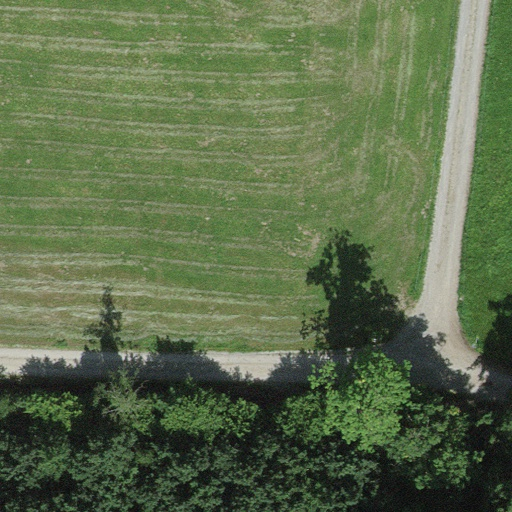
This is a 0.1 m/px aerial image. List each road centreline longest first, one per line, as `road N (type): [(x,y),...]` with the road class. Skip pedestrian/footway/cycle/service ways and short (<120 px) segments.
road 1 (track): [(472,0),(421,364),(511,388)]
road 2 (track): [(421,364),(0,338)]
